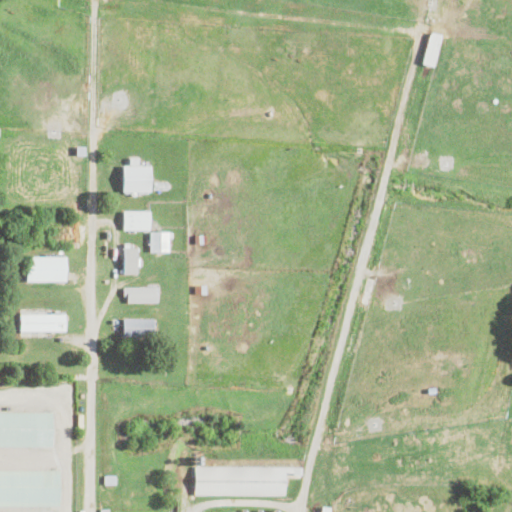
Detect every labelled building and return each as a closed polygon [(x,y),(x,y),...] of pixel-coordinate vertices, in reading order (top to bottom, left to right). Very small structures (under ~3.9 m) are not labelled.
[(439,34),(432,67),(421,64),(429,32),(439,34)] [(86,102),(86,114),(78,114),(78,102),(86,102)] [(107,103),(107,114),(99,114),(99,102),(107,103)] [(76,146),(84,146),(84,154),(76,154),(76,146)] [(149,192),(122,192),(122,166),(149,166),(149,192)] [(148,230),(122,230),(122,211),(148,211),(148,230)] [(149,252),(149,232),(167,232),(167,252),(149,252)] [(205,235),(205,244),(193,244),(193,235),(205,235)] [(128,244),(128,248),(135,248),(136,274),(123,275),(122,244),(128,244)] [(26,282),(25,256),(65,256),(65,282),(26,282)] [(367,306),(357,303),(365,276),(375,279),(367,306)] [(206,286),(206,295),(194,294),(194,286),(206,286)] [(156,287),(156,303),(126,303),(126,297),(122,297),(122,287),(156,287)] [(20,332),(19,314),(20,314),(50,314),(64,314),(65,332),(50,332),(20,332)] [(152,319),(152,337),(122,336),(122,319),(152,319)] [(457,368),(434,373),(431,359),(454,354),(457,368)] [(0,447),(0,413),(50,413),(50,447),(0,447)] [(395,455),(420,456),(420,470),(395,470),(395,455)] [(293,468),(293,474),(285,474),(284,496),(194,495),(194,467),(293,468)] [(0,507),(0,471),(58,471),(58,507),(0,507)] [(115,485),(103,485),(103,476),(115,476),(115,485)]
